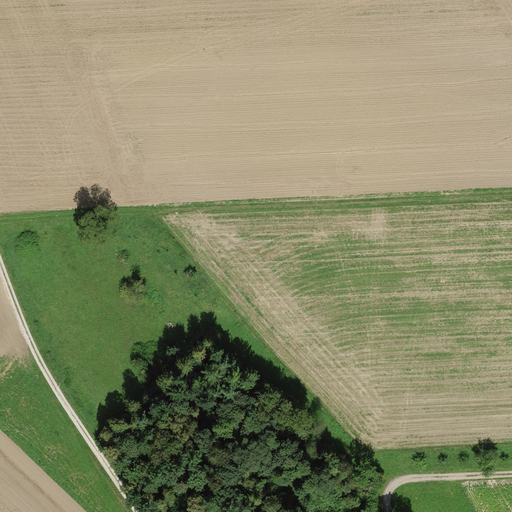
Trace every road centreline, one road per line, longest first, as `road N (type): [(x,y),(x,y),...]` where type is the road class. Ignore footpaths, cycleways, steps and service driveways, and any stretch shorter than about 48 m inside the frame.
road 1 (track): [(0,264),(33,347),(138,511)]
road 2 (track): [(381,511),(385,491),(402,476),(511,472)]
